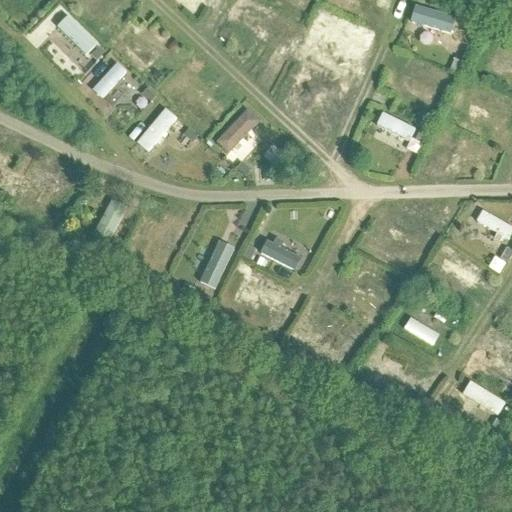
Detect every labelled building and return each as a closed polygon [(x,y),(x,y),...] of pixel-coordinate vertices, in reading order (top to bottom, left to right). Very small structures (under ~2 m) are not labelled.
[(68,38),(96,10),(85,0),(77,0),(54,24),(68,38)] [(317,37),(322,28),(291,12),(285,24),(298,31),(293,42),(311,51),(306,61),(322,70),(334,46),(317,37)] [(216,14),(206,30),(248,53),(257,37),(216,14)] [(0,37),(0,50),(3,55),(18,41),(50,75),(67,59),(35,24),(33,26),(24,16),(0,37)] [(103,38),(121,31),(115,16),(97,23),(103,38)] [(82,60),(118,78),(127,61),(91,42),(82,60)] [(250,54),(245,67),(258,72),(263,59),(250,54)] [(460,62),(458,78),(500,85),(503,70),(460,62)] [(56,99),(70,113),(99,86),(85,71),(56,99)] [(188,132),(141,89),(130,101),(177,144),(188,132)] [(477,136),(485,118),(442,98),(434,116),(477,136)] [(104,101),(97,111),(109,120),(117,111),(104,101)] [(117,168),(148,132),(132,117),(100,153),(117,168)] [(182,153),(200,171),(230,142),(212,124),(182,153)] [(400,175),(418,186),(438,151),(419,141),(400,175)] [(511,147),(501,173),(511,177),(511,147)] [(449,223),(443,237),(479,251),(485,236),(449,223)] [(130,275),(152,234),(133,225),(112,265),(130,275)] [(231,251),(229,276),(267,280),(269,267),(252,265),(253,253),(231,251)] [(403,288),(432,310),(440,299),(411,277),(403,288)] [(338,311),(359,319),(367,297),(325,282),(314,313),(335,320),(338,311)] [(184,284),(179,295),(189,300),(194,289),(184,284)] [(370,341),(401,359),(409,346),(378,328),(370,341)] [(301,374),(313,380),(332,346),(319,340),(301,374)] [(492,385),(499,372),(465,355),(459,368),(492,385)] [(465,424),(471,413),(440,396),(434,407),(465,424)]
